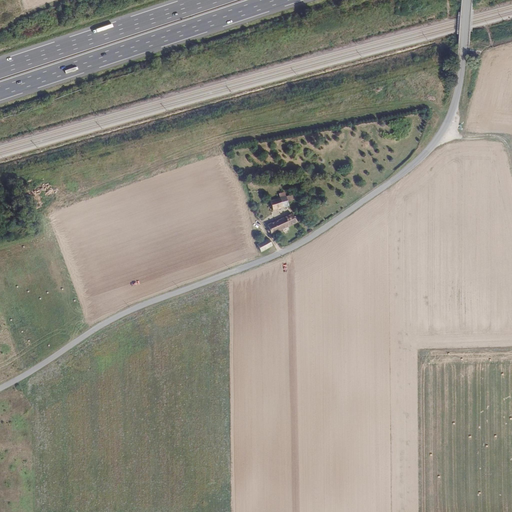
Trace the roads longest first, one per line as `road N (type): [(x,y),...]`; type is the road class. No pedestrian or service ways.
road 1 (tertiary): [(467,0),(454,104),(413,164),(297,244),(137,307),(0,388)]
road 2 (motorway): [(0,91),(275,0)]
road 3 (motorway): [(208,0),(0,68)]
